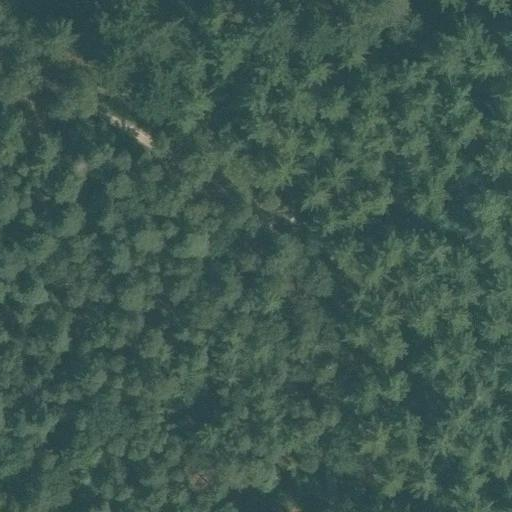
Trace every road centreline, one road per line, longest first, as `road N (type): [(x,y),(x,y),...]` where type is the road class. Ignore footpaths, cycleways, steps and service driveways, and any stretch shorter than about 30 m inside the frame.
road 1 (track): [(297,247),(0,28)]
road 2 (track): [(346,511),(297,247)]
road 3 (track): [(297,247),(293,190),(252,0)]
